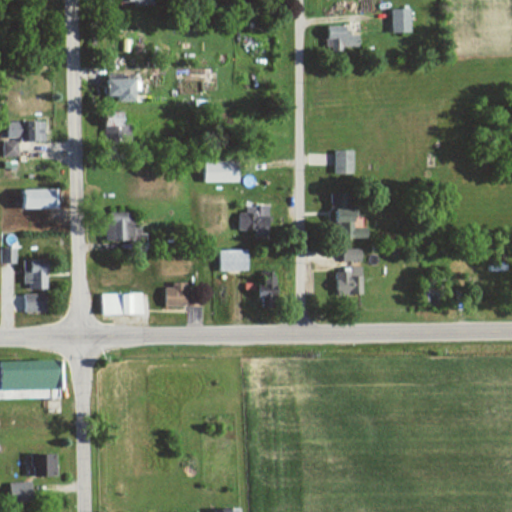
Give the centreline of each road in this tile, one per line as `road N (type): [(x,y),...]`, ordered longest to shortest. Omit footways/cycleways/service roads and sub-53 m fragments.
road 1 (residential): [(84,511),(73,0)]
road 2 (residential): [(0,336),(511,330)]
road 3 (residential): [(303,333),(296,0)]
